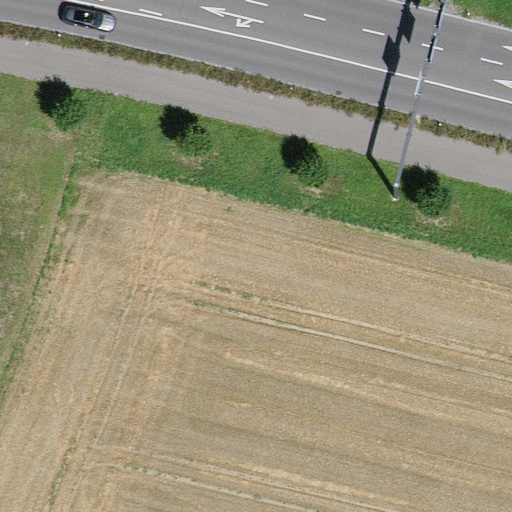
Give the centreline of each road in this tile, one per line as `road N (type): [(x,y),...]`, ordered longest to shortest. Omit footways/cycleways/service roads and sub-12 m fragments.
road 1 (primary): [(511,136),(0,25)]
road 2 (primary): [(511,96),(122,0)]
